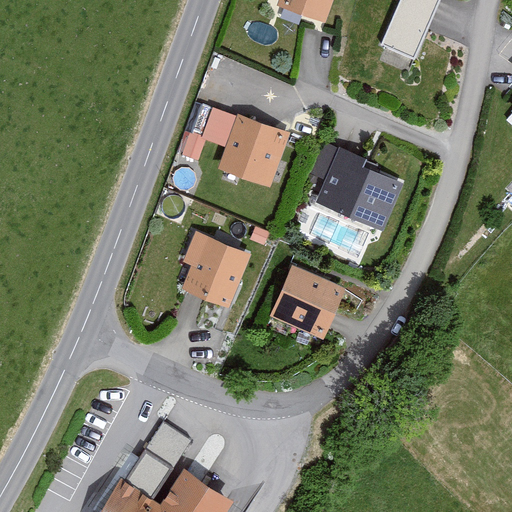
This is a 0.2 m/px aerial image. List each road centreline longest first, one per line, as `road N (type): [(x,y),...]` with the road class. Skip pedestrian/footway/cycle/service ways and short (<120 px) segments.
road 1 (residential): [(80,334),(216,390),(277,404),(301,399),(361,363),(430,268),(463,154),(487,0)]
road 2 (secondary): [(80,334),(204,0)]
road 3 (unknown): [(463,154),(321,102),(284,106),(224,85)]
road 4 (secondary): [(0,496),(80,334)]
